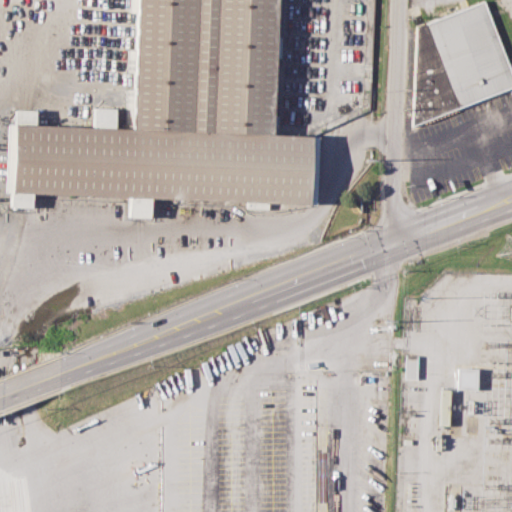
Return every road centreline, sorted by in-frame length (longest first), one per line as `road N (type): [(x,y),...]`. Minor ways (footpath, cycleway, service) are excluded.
road 1 (primary): [(57,373),(511,197)]
road 2 (residential): [(396,0),(392,241)]
